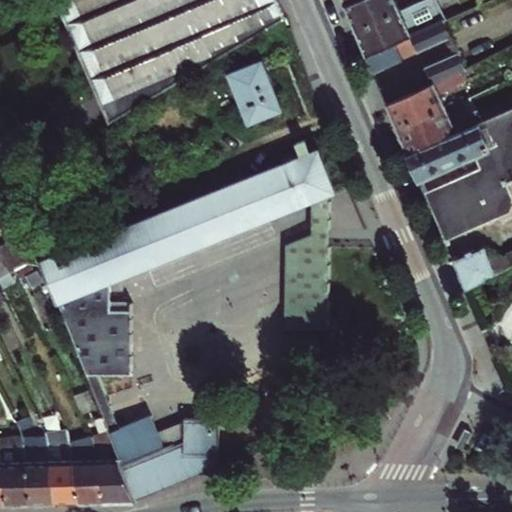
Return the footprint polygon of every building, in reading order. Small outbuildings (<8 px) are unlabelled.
[(58,0),(111,122),(286,17),(279,0),(58,0)] [(357,31),(402,10),(397,0),(357,0),(346,5),(357,31)] [(357,31),(367,56),(445,21),(448,19),(439,0),(424,0),(402,10),(357,31)] [(374,72),(454,38),(445,21),(367,56),(374,72)] [(380,86),(388,104),(459,72),(467,68),(460,52),(380,86)] [(262,59),(228,73),(249,124),(283,110),(262,59)] [(398,129),(447,107),(440,93),(464,82),(459,72),(388,104),(398,129)] [(454,121),(447,107),(398,129),(409,153),(484,121),(479,110),(454,121)] [(511,108),(484,121),(409,153),(419,177),(475,153),(482,170),(459,179),(464,190),(431,204),(446,241),(511,213),(511,209),(511,195),(507,184),(511,181),(511,108)] [(301,156),(310,152),(306,141),(297,144),(301,156)] [(301,156),(40,260),(57,304),(109,283),(310,202),(328,195),(336,192),(319,149),(310,152),(301,156)] [(0,177),(0,198),(3,205),(14,200),(8,184),(4,176),(0,177)] [(459,179),(426,193),(431,204),(464,190),(459,179)] [(328,327),(328,195),(310,202),(311,234),(285,245),(284,327),(328,327)] [(26,233),(9,242),(22,265),(35,258),(26,233)] [(9,242),(0,246),(0,254),(9,272),(11,271),(15,269),(22,265),(9,242)] [(467,289),(502,271),(499,265),(494,267),(486,250),(485,247),(455,260),(467,289)] [(499,265),(502,271),(511,265),(511,260),(508,254),(502,255),(501,253),(498,254),(486,250),(494,267),(499,265)] [(0,254),(0,276),(9,272),(0,254)] [(11,271),(19,289),(23,286),(15,269),(11,271)] [(0,286),(1,290),(4,295),(19,289),(11,271),(9,272),(0,276),(0,286)] [(104,417),(110,432),(120,428),(98,374),(131,374),(130,301),(110,301),(109,283),(57,304),(77,353),(104,417)] [(120,428),(110,432),(136,500),(136,501),(218,467),(219,468),(220,419),(185,418),(185,441),(175,445),(174,443),(164,447),(157,430),(152,416),(120,428)] [(16,421),(23,436),(33,431),(26,417),(16,421)] [(91,437),(108,501),(136,500),(110,432),(104,417),(95,420),(100,434),(91,437)] [(185,418),(157,430),(164,447),(174,443),(175,445),(185,441),(185,418)] [(67,430),(45,435),(47,443),(69,438),(69,434),(67,430)] [(22,436),(0,438),(0,439),(7,504),(31,503),(23,444),(22,436)] [(91,437),(70,442),(80,502),(108,501),(91,437)] [(69,438),(47,443),(56,503),(80,502),(70,442),(69,438)] [(31,503),(56,503),(47,443),(23,444),(31,503)]
